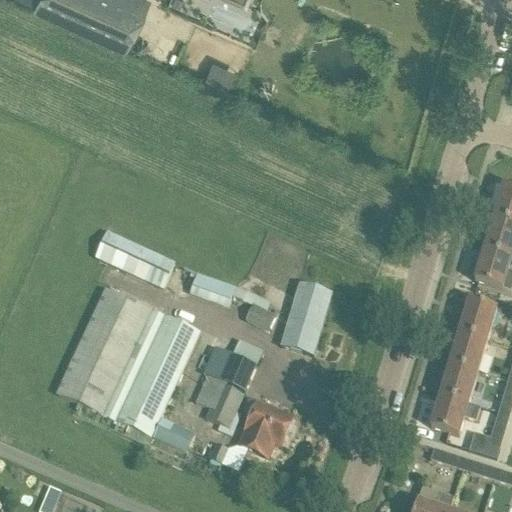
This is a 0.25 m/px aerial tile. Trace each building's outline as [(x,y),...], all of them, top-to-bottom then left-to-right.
[(38,0),(38,2),(125,42),(144,0),(38,0)] [(231,80),(209,70),(203,83),(225,93),(231,80)] [(511,190),(503,188),(494,220),(511,225),(511,190)] [(511,225),(494,220),(484,252),(511,260),(511,225)] [(108,234),(96,258),(164,290),(175,266),(108,234)] [(511,260),(484,252),(475,284),(503,292),(511,260)] [(197,276),(190,295),(229,309),(232,298),(236,290),(197,276)] [(300,286),(282,349),(314,358),(332,295),(300,286)] [(236,290),(232,298),(243,303),(247,294),(236,290)] [(171,322),(105,292),(56,397),(152,442),(153,438),(148,436),(155,419),(161,422),(200,335),(171,322)] [(469,303),(460,335),(487,343),(497,312),(469,303)] [(254,309),(247,323),(268,334),(276,320),(254,309)] [(460,335),(450,367),(478,376),(487,343),(460,335)] [(257,369),(263,354),(237,343),(231,358),(234,360),(257,369)] [(245,396),(257,369),(234,360),(231,358),(216,352),(215,352),(204,378),(245,396)] [(450,367),(441,399),(468,407),(478,376),(450,367)] [(511,371),(489,448),(500,452),(511,411),(511,371)] [(221,389),(207,422),(221,429),(219,433),(234,439),(243,417),(237,414),(243,398),(221,389)] [(441,399),(431,431),(459,439),(468,407),(441,399)] [(253,417),(239,448),(268,461),(274,446),(281,449),(293,420),(249,401),(243,413),(253,417)] [(155,419),(148,436),(153,438),(186,454),(194,437),(161,422),(155,419)] [(211,463),(222,467),(228,452),(217,448),(211,463)] [(511,476),(434,452),(430,463),(496,484),(491,500),(500,502),(509,495),(511,489),(511,488),(511,476)] [(61,495),(51,490),(46,502),(56,506),(61,495)] [(418,504),(415,511),(449,511),(453,502),(440,498),(436,509),(418,504)]
